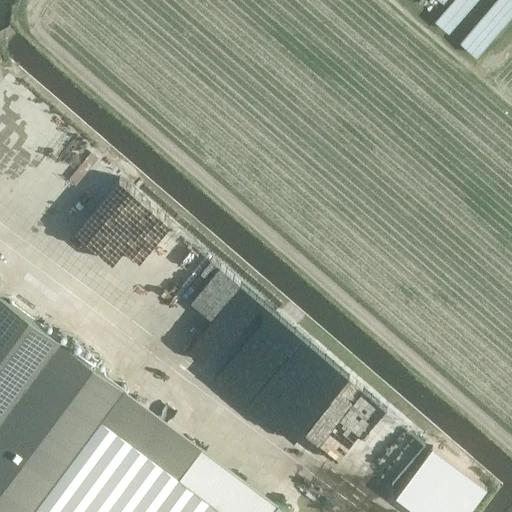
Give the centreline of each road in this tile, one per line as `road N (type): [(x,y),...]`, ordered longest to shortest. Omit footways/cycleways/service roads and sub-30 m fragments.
road 1 (track): [(511,445),(104,97),(28,12),(36,0)]
road 2 (track): [(390,0),(466,67),(482,70),(511,38)]
